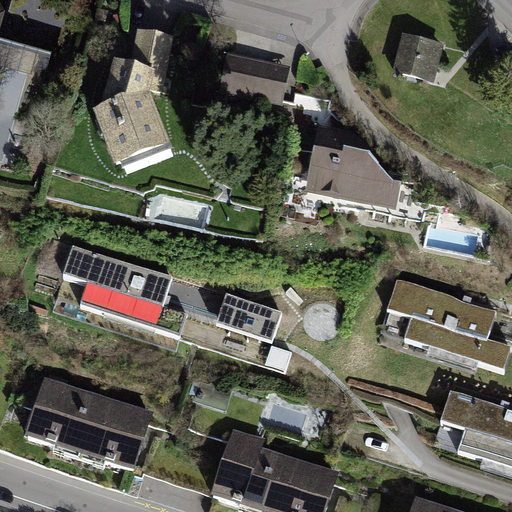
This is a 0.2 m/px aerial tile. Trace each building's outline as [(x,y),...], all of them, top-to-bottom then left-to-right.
[(441,45),(399,33),(389,71),(430,83),(441,45)] [(171,43),(138,36),(131,73),(115,68),(103,117),(94,121),(115,175),(171,155),(149,100),(151,95),(161,97),(171,43)] [(290,69),(227,57),(220,97),(283,109),(290,69)] [(370,141),(321,132),(305,203),(399,222),(408,183),(385,180),(372,166),(365,165),(370,141)] [(172,283),(73,251),(63,281),(163,313),(172,283)] [(497,317),(397,286),(387,317),(413,325),(407,345),(430,352),(428,361),(478,376),(480,368),(505,375),(511,352),(489,345),(497,317)] [(283,317),(227,300),(217,331),(273,348),(283,317)] [(46,381),(26,443),(134,478),(154,416),(46,381)] [(511,415),(451,397),(442,428),(467,436),(461,456),(485,463),(482,471),(511,480),(511,415)] [(232,438),(212,500),(249,511),(327,511),(340,473),(232,438)] [(455,511),(416,499),(412,511),(455,511)]
